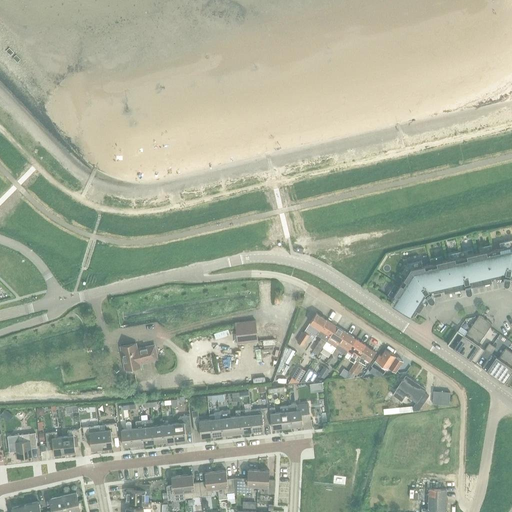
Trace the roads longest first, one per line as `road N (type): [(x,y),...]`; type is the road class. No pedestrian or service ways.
road 1 (unclassified): [(189,271),(199,279),(259,274),(294,281),(455,388),(462,403),(461,497),(475,509)]
road 2 (secondary): [(189,271),(252,258),(298,263),(502,394)]
road 3 (residential): [(293,446),(96,467)]
road 4 (secondary): [(60,300),(189,271)]
